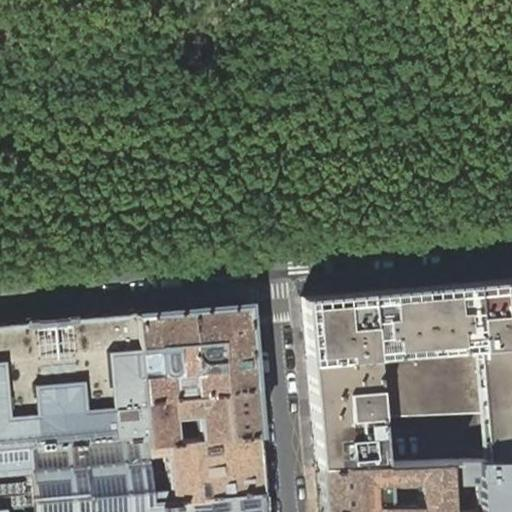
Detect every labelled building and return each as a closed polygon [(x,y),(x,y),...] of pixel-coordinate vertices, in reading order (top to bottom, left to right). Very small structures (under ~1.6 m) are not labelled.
[(310,414),(315,466),(380,463),(376,416),(375,406),(370,356),(474,346),(478,397),(480,412),(484,458),(511,456),(511,277),(464,282),(406,287),(352,292),(299,296),(302,329),(305,361),(310,414)] [(159,309),(131,311),(135,350),(137,373),(139,398),(166,395),(165,371),(179,370),(190,368),(192,393),(207,392),(207,387),(250,384),(246,343),(242,301),(214,304),(159,309)] [(106,312),(56,316),(0,321),(0,511),(260,511),(261,508),(262,507),(262,504),(261,496),(259,496),(259,489),(204,495),(193,496),(166,498),(148,500),(147,490),(144,453),(143,441),(139,398),(137,373),(135,350),(131,311),(131,310),(106,312)] [(375,406),(478,397),(474,346),(370,356),(375,406)] [(165,371),(166,395),(182,394),(179,370),(165,371)] [(166,395),(139,398),(143,441),(161,440),(170,439),(168,413),(194,411),(196,436),(254,431),(252,414),(251,396),(250,384),(207,387),(207,392),(192,393),(182,394),(166,395)] [(161,440),(143,441),(144,453),(162,451),(165,488),(147,490),(148,500),(166,498),(193,496),(192,479),(203,478),(204,495),(259,489),(256,461),(254,431),(196,436),(170,439),(161,440)] [(511,456),(484,458),(472,458),(445,460),(446,481),(447,510),(473,510),(483,510),(508,510),(511,509),(511,456)] [(380,463),(315,466),(316,488),(318,510),(404,510),(447,510),(446,481),(445,460),(380,463)] [(192,479),(193,496),(204,495),(203,478),(192,479)]
